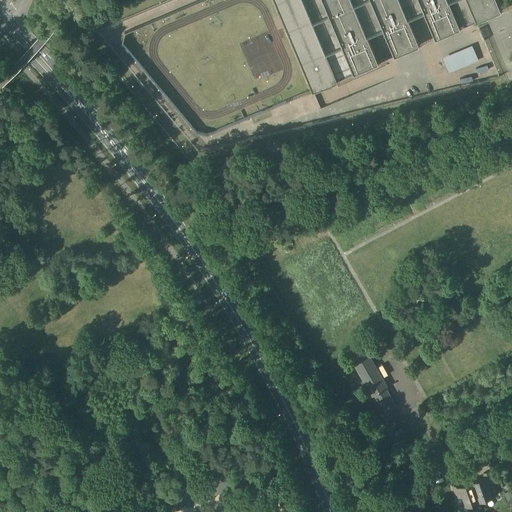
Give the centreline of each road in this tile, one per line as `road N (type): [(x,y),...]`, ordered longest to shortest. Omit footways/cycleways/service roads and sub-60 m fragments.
road 1 (primary): [(328,511),(285,410),(166,207),(0,16)]
road 2 (unknown): [(55,20),(82,26),(235,211)]
